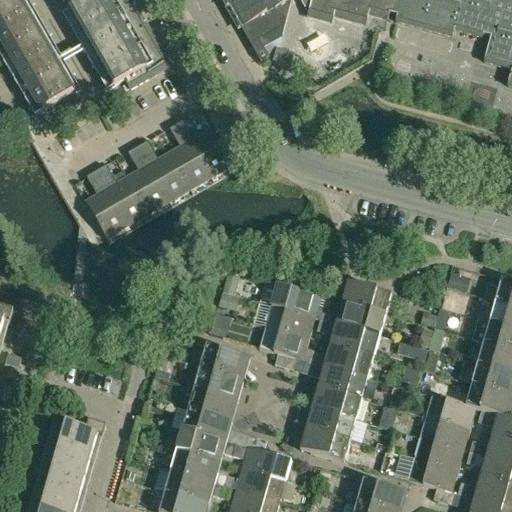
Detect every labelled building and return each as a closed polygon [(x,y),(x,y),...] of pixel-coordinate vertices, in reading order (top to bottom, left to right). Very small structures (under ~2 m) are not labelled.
[(0,0),(0,54),(36,117),(75,94),(19,0),(0,0)] [(171,68),(131,0),(80,0),(67,8),(70,12),(65,16),(108,92),(126,82),(130,92),(171,68)] [(511,0),(224,0),(242,30),(249,26),(263,51),(282,40),(292,2),(295,0),(299,0),(308,15),(307,18),(333,25),(334,18),(367,27),(370,17),(388,22),(390,15),(398,17),(396,24),(453,39),(455,32),(490,42),(484,64),(511,72),(507,88),(511,89),(511,0)] [(277,50),(274,62),(273,65),(291,70),(295,55),(277,50)] [(190,120),(179,126),(184,135),(195,129),(190,120)] [(179,126),(170,131),(175,141),(184,135),(179,126)] [(212,132),(201,138),(198,134),(188,140),(211,181),(233,169),(212,132)] [(180,150),(169,157),(191,193),(211,181),(188,140),(178,146),(180,150)] [(148,144),(138,150),(143,159),(154,153),(148,144)] [(138,150),(128,155),(134,165),(143,159),(138,150)] [(169,157),(159,163),(157,158),(146,164),(170,205),(191,193),(169,157)] [(139,174),(128,181),(149,217),(170,205),(146,164),(137,170),(139,174)] [(107,168),(96,174),(102,183),(112,177),(107,168)] [(96,174),(86,180),(92,189),(102,183),(96,174)] [(128,181),(118,187),(115,182),(105,188),(129,229),(149,217),(128,181)] [(97,199),(86,205),(107,242),(129,229),(105,188),(95,194),(97,199)] [(448,290),(467,295),(471,281),(451,275),(448,290)] [(511,285),(502,283),(496,304),(511,308),(511,285)] [(352,286),(349,285),(343,306),(346,307),(386,318),(392,297),(352,286)] [(222,296),(235,299),(236,291),(224,288),(222,296)] [(273,292),(277,293),(272,309),(315,321),(320,323),(320,322),(327,324),(330,314),(318,310),(321,300),(278,288),(278,289),(274,288),(273,292)] [(218,309),(235,314),(239,301),(222,296),(218,309)] [(457,300),(446,298),(443,310),(454,313),(457,300)] [(492,308),(494,308),(490,325),(511,331),(511,308),(496,304),(493,303),(492,308)] [(343,306),(340,316),(337,327),(380,339),(384,325),(394,327),(395,322),(385,319),(386,318),(346,307),(343,306)] [(272,309),(267,325),(264,324),(262,329),(309,342),(315,321),(272,309)] [(0,343),(5,325),(8,326),(11,327),(11,325),(14,316),(0,312),(0,343)] [(330,314),(327,324),(327,325),(337,327),(340,316),(330,314)] [(435,331),(435,330),(438,318),(424,315),(421,327),(435,331)] [(439,318),(438,318),(435,330),(446,333),(450,321),(439,318)] [(18,321),(14,335),(25,338),(29,324),(18,321)] [(324,336),(327,325),(327,324),(320,322),(320,323),(317,334),(324,336)] [(478,322),(472,343),(511,353),(511,331),(490,325),(478,322)] [(40,327),(29,324),(25,338),(36,341),(40,327)] [(333,338),(337,327),(327,325),(324,336),(333,338)] [(375,356),(380,339),(337,327),(333,338),(331,348),(374,360),(385,363),(386,359),(375,356)] [(297,362),(306,364),(315,367),(319,355),(306,352),(309,342),(262,329),(261,334),(265,335),(260,351),(278,356),(287,359),(297,362)] [(430,350),(432,341),(434,335),(424,332),(419,347),(430,350)] [(14,335),(11,348),(21,351),(25,338),(14,335)] [(21,351),(24,352),(32,355),(36,341),(25,338),(21,351)] [(444,344),(432,341),(430,350),(429,351),(442,354),(444,344)] [(484,346),(483,350),(478,367),(511,376),(511,353),(472,343),(484,346)] [(368,381),(374,360),(331,348),(329,353),(328,358),(325,369),(334,372),(360,379),(368,381)] [(250,362),(207,350),(201,372),(244,384),(250,362)] [(427,362),(424,374),(432,376),(435,365),(439,366),(441,357),(430,354),(428,362),(427,362)] [(319,355),(315,367),(325,369),(328,358),(319,355)] [(278,356),(275,368),(284,371),(287,359),(278,356)] [(8,357),(5,368),(19,371),(22,361),(8,357)] [(284,371),(294,373),(297,362),(287,359),(284,371)] [(294,373),(303,376),(306,364),(297,362),(294,373)] [(303,376),(312,378),(315,367),(306,364),(303,376)] [(312,378),(321,381),(325,369),(315,367),(312,378)] [(511,376),(478,367),(473,383),(470,382),(469,387),(511,399),(511,376)] [(2,378),(16,382),(19,371),(5,368),(2,378)] [(368,381),(360,379),(334,372),(325,369),(321,381),(320,385),(319,390),(366,403),(367,399),(363,398),(368,381)] [(201,372),(197,384),(189,382),(187,390),(238,404),(244,384),(201,372)] [(0,401),(7,403),(10,390),(0,386),(0,401)] [(410,386),(408,393),(416,394),(417,387),(410,386)] [(471,392),(466,408),(466,409),(476,412),(481,414),(488,416),(498,419),(508,422),(508,420),(510,421),(511,414),(511,399),(469,387),(468,391),(471,392)] [(21,393),(13,390),(10,390),(7,403),(17,406),(21,393)] [(193,399),(189,413),(232,424),(238,404),(187,390),(185,397),(193,399)] [(356,422),(361,407),(365,408),(366,403),(319,390),(313,410),(356,422)] [(433,399),(428,416),(425,415),(423,419),(470,433),(476,412),(466,409),(466,408),(433,399)] [(352,439),(356,422),(313,410),(307,431),(355,444),(356,440),(352,439)] [(189,413),(184,433),(226,445),(231,430),(232,424),(189,413)] [(152,423),(154,416),(146,414),(144,421),(152,423)] [(478,425),(485,427),(488,416),(481,414),(478,425)] [(488,416),(485,427),(495,430),(498,419),(488,416)] [(425,425),(421,441),(464,453),(470,433),(423,419),(422,424),(425,425)] [(511,421),(510,421),(508,420),(508,422),(498,419),(492,440),(511,444),(511,421)] [(103,440),(104,438),(106,429),(89,425),(86,435),(54,425),(48,446),(91,458),(97,438),(100,439),(103,440)] [(0,430),(0,442),(7,445),(10,434),(0,430)] [(344,465),(349,448),(353,450),(355,444),(307,431),(301,453),(344,465)] [(226,445),(184,433),(178,454),(220,466),(226,445)] [(227,445),(237,448),(240,436),(230,433),(227,445)] [(249,439),(240,436),(237,448),(246,450),(249,439)] [(259,442),(249,439),(246,450),(248,451),(257,453),(259,442)] [(511,467),(511,444),(492,440),(486,461),(511,467)] [(421,441),(416,457),(413,456),(412,461),(458,474),(464,453),(421,441)] [(264,455),(267,444),(259,442),(257,453),(264,455)] [(473,444),(470,455),(477,457),(480,446),(473,444)] [(237,448),(227,445),(224,456),(233,459),(237,448)] [(85,479),(91,458),(48,446),(42,467),(85,479)] [(480,446),(477,457),(477,458),(486,461),(489,449),(480,446)] [(233,459),(245,462),(248,451),(246,450),(237,448),(233,459)] [(264,455),(257,453),(248,451),(245,462),(242,472),(286,484),(292,463),(264,455)] [(178,454),(172,475),(215,486),(220,466),(178,454)] [(474,468),(477,458),(477,457),(470,455),(466,466),(474,468)] [(486,461),(477,458),(474,468),(483,471),(486,461)] [(437,491),(447,494),(452,496),(458,474),(412,461),(410,466),(413,466),(409,483),(410,484),(437,491)] [(511,490),(511,467),(486,461),(480,482),(511,490)] [(79,500),(85,479),(42,467),(36,488),(79,500)] [(242,472),(237,493),(280,505),(284,489),(288,490),(289,485),(286,484),(242,472)] [(126,480),(132,482),(134,475),(128,473),(126,480)] [(172,475),(166,495),(209,507),(215,486),(172,475)] [(215,487),(225,489),(228,479),(218,476),(215,487)] [(318,487),(326,489),(329,480),(321,478),(318,487)] [(228,479),(225,489),(225,490),(231,492),(234,481),(228,479)] [(306,480),(303,491),(314,494),(317,483),(306,480)] [(475,502),(511,511),(511,490),(480,482),(475,502)] [(364,484),(359,501),(356,500),(354,504),(383,511),(401,511),(406,496),(402,495),(364,484)] [(461,486),(458,498),(465,500),(469,488),(461,486)] [(225,489),(215,487),(212,498),(222,501),(225,490),(225,489)] [(42,511),(76,511),(79,500),(36,488),(30,509),(42,511)] [(469,488),(465,500),(474,502),(478,490),(469,488)] [(228,503),(231,492),(225,490),(222,501),(228,503)] [(437,491),(433,503),(444,506),(447,494),(437,491)] [(237,493),(231,511),(277,511),(280,505),(237,493)] [(311,505),(320,508),(324,496),(315,494),(311,505)] [(444,506),(453,509),(456,497),(452,496),(447,494),(444,506)] [(161,511),(207,511),(209,507),(166,495),(161,511)] [(453,509),(462,511),(465,500),(458,498),(456,497),(453,509)] [(471,511),(474,502),(465,500),(462,511),(464,511),(471,511)] [(511,511),(475,502),(471,511),(511,511)]
